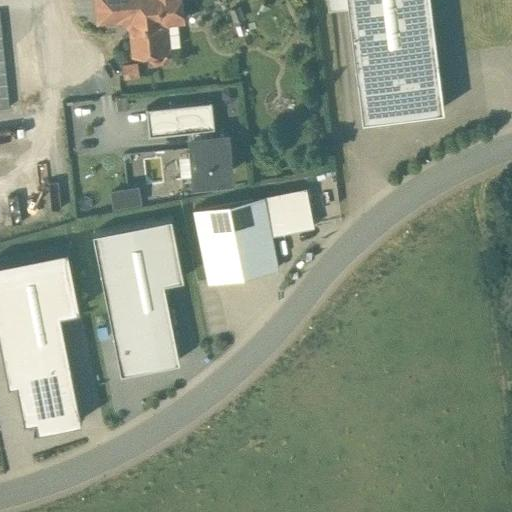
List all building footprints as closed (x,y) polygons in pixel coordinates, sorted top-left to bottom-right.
[(96,0),(98,17),(102,19),(121,17),(124,14),(135,23),(132,26),(135,51),(149,49),(150,54),(156,59),(163,58),(168,52),(167,45),(162,41),(161,25),(166,18),(177,17),(182,12),(180,0),(96,0)] [(431,0),(328,0),(329,6),(349,3),(363,117),(444,107),(431,0)] [(0,106),(8,106),(0,23),(0,106)] [(125,63),(126,76),(138,76),(138,62),(125,63)] [(211,99),(146,107),(149,134),(192,129),(193,137),(207,135),(206,128),(214,127),(211,99)] [(193,137),(191,137),(195,174),(232,170),(228,133),(207,135),(193,137)] [(114,208),(142,201),(138,181),(109,187),(114,208)] [(264,193),(272,233),(315,225),(307,185),(264,193)] [(272,233),(264,193),(195,208),(209,280),(279,266),(272,233)] [(172,216),(94,231),(121,371),(180,359),(164,281),(184,277),(172,216)] [(68,246),(0,260),(0,335),(9,382),(17,381),(17,380),(72,369),(61,311),(81,308),(68,246)] [(72,369),(17,380),(17,381),(25,420),(36,417),(38,426),(34,427),(35,429),(82,419),(72,369)]
